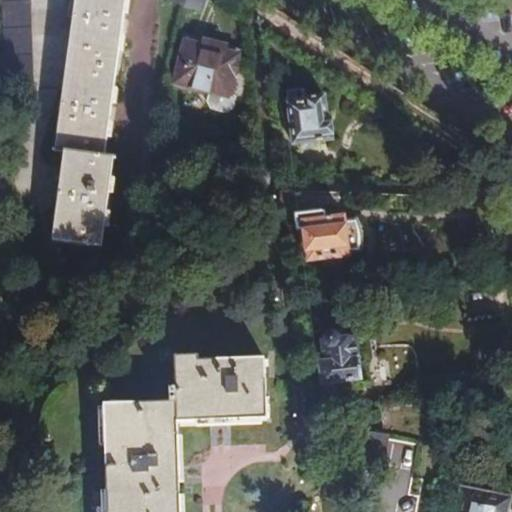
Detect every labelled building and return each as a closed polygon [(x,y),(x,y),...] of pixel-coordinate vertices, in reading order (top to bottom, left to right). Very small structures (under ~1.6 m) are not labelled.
[(0,0),(0,21),(5,87),(31,84),(23,0),(0,0)] [(62,155),(50,242),(98,250),(111,162),(101,160),(123,0),(73,0),(51,154),(62,155)] [(183,6),(184,0),(154,0),(153,5),(180,14),(183,6)] [(202,0),(184,0),(183,6),(199,11),(202,0)] [(181,43),(232,63),(235,56),(183,36),(181,43)] [(218,101),(221,92),(226,80),(227,79),(228,79),(229,78),(230,77),(231,76),(232,75),(232,74),(233,72),(233,71),(234,69),(234,68),(233,66),(233,65),(233,64),(232,63),(181,43),(170,72),(167,81),(218,101)] [(224,93),(221,92),(218,101),(167,81),(170,72),(167,71),(162,84),(166,86),(165,90),(214,109),(216,105),(219,106),(224,93)] [(301,92),(284,94),(290,144),(324,140),(321,118),(326,118),(323,97),(301,100),(301,92)] [(277,130),(269,131),(271,146),(278,145),(277,130)] [(306,223),(297,224),(300,253),(346,249),(343,220),(335,220),(333,210),(305,212),(306,223)] [(324,365),(318,366),(321,388),(361,384),(356,339),(329,341),(328,336),(321,336),(324,365)] [(103,407),(98,408),(101,511),(171,511),(169,424),(259,421),(259,416),(262,416),(261,395),(258,395),(257,367),(260,367),(260,362),(257,362),(257,360),(208,361),(208,359),(196,359),(196,361),(192,361),(192,358),(168,358),(168,390),(161,390),(161,405),(119,407),(118,402),(103,403),(103,407)] [(511,511),(511,495),(469,488),(464,511),(511,511)]
